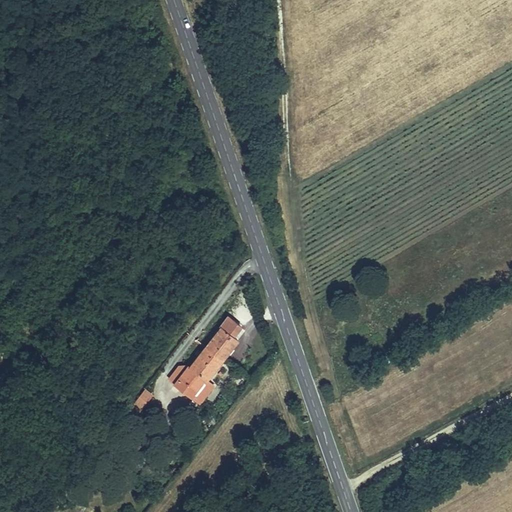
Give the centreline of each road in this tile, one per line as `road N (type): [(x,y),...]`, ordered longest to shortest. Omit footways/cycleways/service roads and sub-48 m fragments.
road 1 (secondary): [(173,0),(351,511)]
road 2 (track): [(307,388),(328,370),(297,223),(275,0)]
road 3 (track): [(343,489),(511,394)]
road 4 (unknown): [(260,252),(175,355)]
